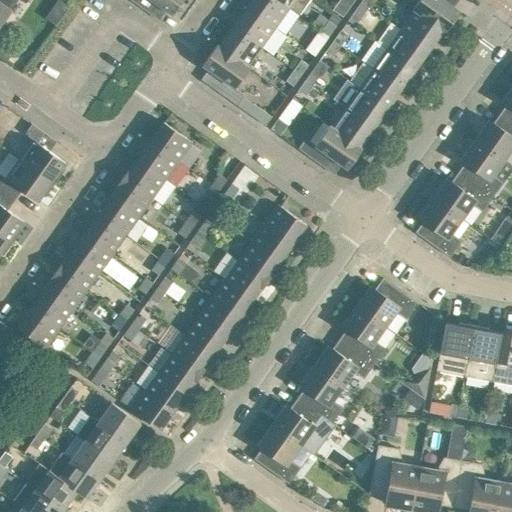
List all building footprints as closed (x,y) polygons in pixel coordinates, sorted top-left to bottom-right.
[(7,7),(12,0),(21,0),(25,3),(27,0),(0,0),(0,24),(11,10),(7,7)] [(182,0),(130,0),(151,14),(158,4),(172,15),(182,0)] [(289,8),(277,0),(251,0),(246,7),(275,28),(289,8)] [(309,0),(277,0),(289,8),(299,15),(309,0)] [(445,1),(445,0),(418,0),(412,9),(414,10),(415,10),(443,30),(445,32),(460,11),(445,1)] [(361,17),(369,6),(361,1),(354,11),(361,17)] [(275,28),(246,7),(232,27),(261,47),(275,28)] [(443,30),(415,10),(414,10),(401,29),(429,49),(443,30)] [(354,11),(347,21),(355,26),(361,17),(354,11)] [(329,36),(336,26),(329,21),(321,31),(329,36)] [(248,66),(261,47),(232,27),(219,46),(217,44),(216,45),(249,68),(250,67),(248,66)] [(429,49),(401,29),(387,49),(415,69),(429,49)] [(329,36),(321,31),(320,30),(306,50),(315,56),(329,36)] [(341,46),(348,35),(341,30),(333,40),(341,46)] [(333,56),(341,46),(333,40),(326,51),(333,56)] [(210,85),(237,105),(245,95),(235,88),(249,68),(216,45),(202,65),(217,75),(210,85)] [(415,69),(387,49),(373,68),(402,89),(415,69)] [(301,75),(308,65),(301,59),(293,70),(301,75)] [(320,60),(313,69),(321,74),(319,77),(322,76),(329,66),(320,60)] [(402,89),(373,68),(359,88),(388,108),(402,89)] [(319,77),(321,74),(313,69),(305,79),(313,85),(319,77)] [(293,86),(301,75),(293,70),(286,81),(293,86)] [(305,95),(313,85),(305,79),(298,90),(305,95)] [(511,87),(503,100),(507,103),(500,113),(511,121),(511,87)] [(388,108),(359,88),(345,107),(374,128),(388,108)] [(278,115),(288,125),(304,106),(293,97),(278,115)] [(253,103),(247,112),(266,125),(272,116),(253,103)] [(345,107),(332,126),(331,127),(360,147),(374,128),(345,107)] [(511,121),(500,113),(493,123),(489,120),(475,139),(504,160),(511,148),(511,121)] [(278,118),(271,128),(281,135),(288,125),(278,118)] [(192,142),(163,122),(150,141),(178,161),(192,142)] [(66,162),(45,148),(52,139),(56,142),(57,141),(32,123),(25,133),(33,139),(19,158),(55,184),(64,171),(61,169),(66,162)] [(360,147),(331,127),(332,126),(330,125),(315,145),(305,138),(298,149),(326,168),(333,158),(347,169),(362,148),(360,147)] [(493,174),(504,160),(475,139),(461,159),(465,162),(458,172),(493,197),(504,182),(493,174)] [(178,161),(150,141),(137,159),(165,179),(178,161)] [(55,184),(19,158),(5,178),(0,173),(0,189),(11,197),(18,187),(38,201),(42,195),(45,197),(55,184)] [(165,179),(137,159),(128,171),(127,170),(122,177),(152,198),(165,179)] [(493,197),(458,172),(451,181),(447,179),(433,198),(462,219),(472,204),(482,212),(493,197)] [(219,190),(227,179),(219,174),(212,185),(219,190)] [(152,198),(122,177),(117,184),(118,185),(110,196),(139,217),(152,198)] [(231,199),(239,189),(231,183),(223,194),(231,199)] [(212,201),(219,190),(212,185),(204,195),(212,201)] [(24,221),(4,206),(11,197),(0,189),(0,233),(13,243),(22,229),(19,227),(24,221)] [(223,210),(231,199),(223,194),(216,205),(223,210)] [(139,217),(110,196),(97,215),(126,235),(139,217)] [(452,233),(462,219),(433,198),(419,218),(423,221),(415,232),(450,257),(462,240),(452,233)] [(306,224),(278,204),(264,223),(293,243),(306,224)] [(193,227),(200,216),(193,211),(185,222),(193,227)] [(126,235),(97,215),(84,233),(112,254),(126,235)] [(204,237),(212,226),(205,221),(197,231),(204,237)] [(185,238),(193,227),(185,222),(178,232),(185,238)] [(293,243),(264,223),(251,242),(280,262),(293,243)] [(197,247),(204,237),(197,231),(189,242),(197,247)] [(13,243),(0,233),(0,254),(3,256),(13,243)] [(112,254),(84,233),(71,252),(99,272),(112,254)] [(280,262),(251,242),(238,260),(267,281),(273,274),(272,273),(280,262)] [(166,264),(174,254),(166,248),(159,259),(166,264)] [(99,272),(71,252),(62,263),(61,263),(56,270),(86,291),(99,272)] [(178,274),(186,263),(178,258),(170,268),(178,274)] [(159,275),(166,264),(159,259),(151,269),(159,275)] [(267,281),(238,260),(224,279),(253,299),(261,288),(262,289),(267,281)] [(86,291),(56,270),(51,277),(52,278),(44,289),(73,310),(86,291)] [(165,292),(172,282),(165,276),(157,287),(165,292)] [(145,293),(153,283),(145,277),(138,288),(145,293)] [(418,303),(383,278),(374,289),(370,286),(356,306),(385,326),(396,312),(406,319),(418,303)] [(253,299),(224,279),(211,297),(240,318),(253,299)] [(157,303),(165,292),(157,287),(150,298),(157,303)] [(73,310),(44,289),(31,308),(59,328),(73,310)] [(240,318),(211,297),(198,316),(227,336),(240,318)] [(126,320),(134,309),(127,304),(119,315),(126,320)] [(375,341),(385,326),(356,306),(342,325),(347,328),(339,338),(374,363),(385,348),(375,341)] [(59,328),(31,308),(17,327),(46,347),(59,328)] [(138,329),(146,319),(138,313),(131,324),(138,329)] [(119,331),(126,320),(119,315),(111,325),(119,331)] [(227,336),(198,316),(185,334),(213,355),(227,336)] [(464,376),(474,325),(459,322),(458,324),(445,322),(436,371),(464,376)] [(131,340),(138,329),(131,324),(123,335),(131,340)] [(492,381),(501,332),(488,330),(489,327),(474,325),(464,376),(492,381)] [(511,384),(511,334),(501,332),(492,381),(511,384)] [(213,355),(185,334),(172,353),(201,374),(206,367),(205,366),(213,355)] [(374,363),(339,338),(332,348),(328,346),(314,365),(343,386),(353,371),(364,379),(374,363)] [(100,357),(108,346),(100,341),(93,352),(100,357)] [(112,366),(120,356),(112,351),(104,361),(112,366)] [(92,368),(100,357),(93,352),(85,362),(92,368)] [(201,374),(172,353),(158,372),(187,392),(195,381),(196,381),(201,374)] [(98,385),(112,366),(104,361),(91,380),(98,385)] [(333,400),(343,386),(314,365),(300,385),(304,388),(297,398),(332,423),(343,407),(333,400)] [(187,392),(158,372),(145,390),(174,411),(187,392)] [(423,398),(425,399),(429,375),(405,385),(410,388),(423,398)] [(71,402),(78,391),(71,386),(63,397),(71,402)] [(410,388),(403,398),(416,407),(423,398),(410,388)] [(174,411),(145,390),(131,409),(160,430),(174,411)] [(63,413),(71,402),(63,397),(56,407),(63,413)] [(332,423),(297,398),(290,408),(286,405),(272,425),(301,445),(314,454),(335,425),(332,423)] [(140,423),(112,403),(99,421),(98,422),(127,442),(140,423)] [(456,417),(458,409),(458,405),(451,404),(450,409),(441,407),(440,414),(456,417)] [(469,411),(458,409),(456,417),(468,419),(469,411)] [(98,422),(99,421),(90,415),(77,434),(85,440),(113,461),(127,442),(98,422)] [(455,422),(453,435),(465,437),(467,425),(455,422)] [(44,439),(52,428),(45,423),(37,434),(44,439)] [(290,460),(301,445),(272,425),(258,444),(262,447),(254,458),(289,483),(301,467),(290,460)] [(37,450),(44,439),(37,434),(29,444),(37,450)] [(85,440),(72,459),(100,479),(113,461),(85,440)] [(411,509),(419,467),(401,463),(402,460),(399,448),(378,444),(369,493),(370,493),(371,487),(388,490),(386,504),(395,506),(397,510),(399,511),(406,511),(410,508),(411,509)] [(0,463),(5,467),(12,456),(5,451),(0,457),(0,463)] [(72,459),(62,452),(49,470),(77,491),(87,498),(100,479),(72,459)] [(452,507),(461,460),(444,457),(438,466),(437,470),(419,467),(411,509),(429,511),(437,511),(439,499),(453,502),(452,507)] [(496,511),(502,482),(484,479),(484,475),(482,464),(461,460),(452,507),(453,507),(454,502),(471,505),(469,511),(496,511)] [(77,491),(49,470),(39,463),(26,482),(27,483),(64,509),(77,491)] [(511,511),(511,483),(502,482),(496,511),(511,511)] [(62,511),(64,509),(27,483),(14,501),(22,507),(28,511),(62,511)] [(326,499),(317,492),(312,498),(322,505),(326,499)]
